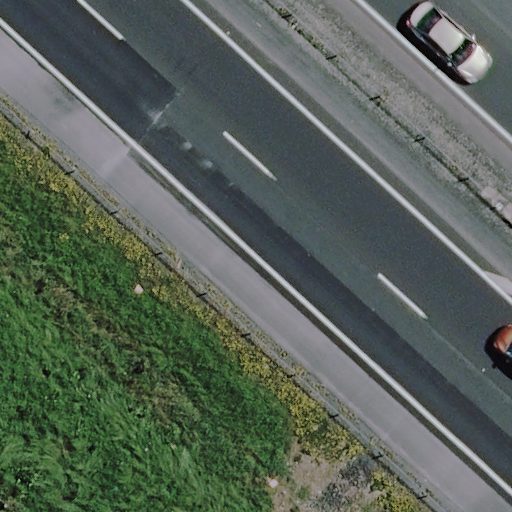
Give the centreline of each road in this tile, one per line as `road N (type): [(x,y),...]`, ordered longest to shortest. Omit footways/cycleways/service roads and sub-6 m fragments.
road 1 (motorway): [(511,460),(0,2)]
road 2 (motorway): [(398,0),(511,101)]
